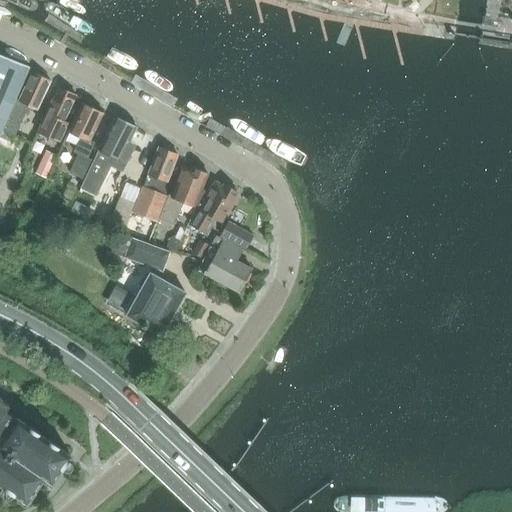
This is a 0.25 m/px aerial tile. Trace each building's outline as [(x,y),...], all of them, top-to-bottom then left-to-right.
[(0,131),(1,129),(14,134),(27,104),(38,109),(50,81),(32,72),(19,99),(15,96),(29,67),(0,53),(0,131)] [(58,141),(67,121),(63,119),(76,95),(58,87),(37,131),(58,141)] [(93,158),(88,156),(95,141),(91,139),(103,113),(82,103),(69,129),(80,135),(74,149),(79,151),(70,170),(83,176),(93,158)] [(122,169),(134,147),(128,144),(136,128),(115,117),(98,148),(95,155),(122,169)] [(157,220),(168,196),(165,186),(178,155),(159,145),(133,210),(157,220)] [(46,179),(50,170),(57,155),(48,150),(36,174),(46,179)] [(195,204),(201,189),(208,174),(184,166),(164,218),(176,223),(185,200),(195,204)] [(221,221),(239,192),(216,179),(203,202),(198,200),(190,218),(202,226),(209,214),(221,221)] [(122,231),(134,202),(120,196),(109,225),(122,231)] [(34,211),(29,222),(40,227),(42,221),(39,214),(34,211)] [(247,250),(255,235),(236,225),(228,240),(247,250)] [(237,292),(251,268),(231,257),(237,247),(216,236),(198,270),(237,292)] [(163,269),(170,251),(134,238),(127,256),(163,269)] [(201,241),(193,253),(202,258),(209,246),(201,241)] [(161,335),(185,293),(150,273),(126,315),(142,324),(141,326),(144,328),(145,326),(161,335)] [(0,484),(26,503),(44,477),(51,482),(70,455),(17,417),(16,418),(5,410),(9,405),(1,399),(2,397),(0,395),(0,484)]
